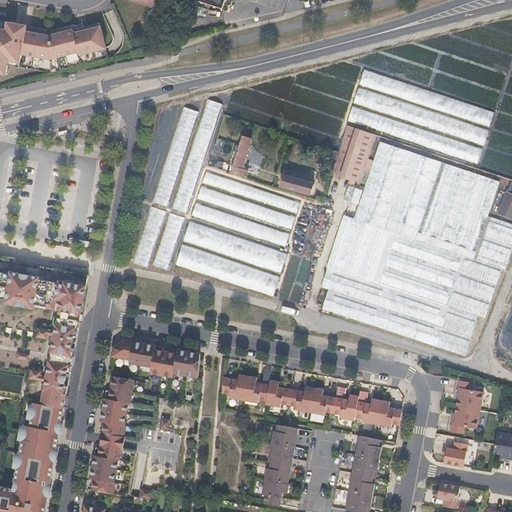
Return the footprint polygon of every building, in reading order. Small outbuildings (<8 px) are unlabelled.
[(158,11),(161,0),(129,0),(129,1),(158,11)] [(192,0),(193,0),(223,10),(226,0),(192,0)] [(27,27),(0,21),(0,73),(6,75),(9,66),(20,68),(22,55),(50,60),(79,53),(79,56),(106,49),(100,28),(75,35),(74,31),(50,37),(26,33),(27,27)] [(171,267),(276,295),(302,200),(202,173),(221,103),(204,99),(201,111),(181,106),(154,207),(150,206),(134,263),(151,268),(151,265),(170,270),(171,267)] [(229,142),(236,121),(225,118),(218,140),(213,155),(224,159),(229,142)] [(361,181),(376,135),(347,125),(336,161),(344,164),(340,176),(351,179),(344,200),(358,204),(363,190),(354,187),(356,184),(358,185),(359,182),(361,181)] [(244,167),(251,145),(241,142),(232,172),(247,178),(250,169),(244,167)] [(310,194),(313,183),(284,174),(280,185),(310,194)] [(511,217),(511,182),(499,212),(511,217)] [(18,466),(15,481),(12,481),(11,488),(0,485),(0,511),(45,511),(72,375),(86,300),(90,275),(0,258),(0,396),(26,401),(23,414),(28,415),(25,428),(22,428),(20,438),(24,438),(21,456),(17,455),(15,466),(18,466)] [(199,378),(201,353),(171,348),(170,352),(162,350),(163,347),(126,340),(114,348),(113,357),(130,360),(130,362),(152,367),(151,373),(173,377),(174,373),(199,378)] [(244,401),(249,376),(240,375),(239,380),(224,377),(223,393),(230,395),(229,398),(244,401)] [(113,376),(111,391),(107,390),(100,429),(104,430),(100,448),(96,447),(95,455),(89,486),(93,487),(92,490),(114,495),(116,483),(114,483),(119,460),(120,460),(122,450),(123,450),(126,437),(125,437),(127,426),(125,425),(129,403),(131,404),(135,381),(113,376)] [(267,402),(270,386),(257,383),(257,378),(249,376),(244,401),(259,403),(259,400),(267,402)] [(289,406),(292,389),(279,387),(280,382),(271,380),(270,386),(267,402),(267,404),(281,408),(282,404),(289,406)] [(456,406),(480,410),(483,392),(474,390),(472,390),(473,383),(460,381),(457,395),(458,395),(456,406)] [(311,413),(315,388),(306,387),(305,392),(292,389),(289,406),(297,407),(296,410),(311,413)] [(333,413),(336,398),(323,395),(324,390),(315,388),(311,413),(325,416),(326,412),(333,413)] [(356,418),(358,401),(359,396),(351,395),(349,400),(336,398),(333,413),(341,415),(340,418),(355,421),(356,418)] [(377,425),(381,401),(372,399),(371,404),(358,401),(356,418),(363,419),(362,422),(377,425)] [(400,426),(403,410),(390,407),(391,402),(381,401),(377,425),(392,428),(392,424),(400,426)] [(480,410),(456,406),(454,417),(453,417),(451,432),(463,433),(464,426),(476,428),(480,410)] [(168,431),(170,420),(163,418),(161,430),(168,431)] [(295,448),(299,429),(278,425),(277,430),(275,430),(272,443),(295,448)] [(511,458),(511,435),(497,433),(495,445),(493,453),(501,454),(500,457),(511,458)] [(380,459),(382,447),(379,447),(381,440),(374,439),(360,436),(356,455),(380,459)] [(444,463),(448,464),(464,467),(468,445),(455,442),(453,449),(447,448),(444,463)] [(292,466),(295,448),(272,443),(270,455),(272,455),(271,462),(292,466)] [(378,471),(380,459),(356,455),(353,473),(374,477),(375,470),(378,471)] [(289,484),(292,466),(271,462),(270,469),(268,468),(265,480),(289,484)] [(373,496),(375,484),(373,484),(374,477),(353,473),(350,491),(373,496)] [(288,494),(290,484),(289,484),(265,480),(263,495),(266,496),(264,503),(280,505),(283,492),(288,494)] [(440,483),(439,490),(438,499),(444,500),(443,507),(456,509),(460,487),(440,483)] [(152,500),(154,492),(142,489),(140,497),(152,500)] [(371,508),(373,496),(350,491),(346,510),(357,511),(367,511),(369,507),(371,508)]
